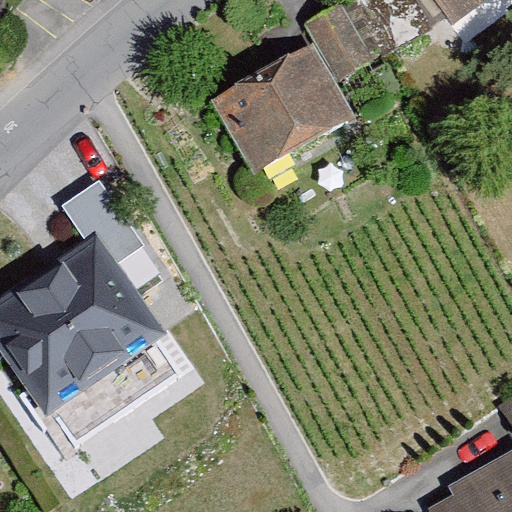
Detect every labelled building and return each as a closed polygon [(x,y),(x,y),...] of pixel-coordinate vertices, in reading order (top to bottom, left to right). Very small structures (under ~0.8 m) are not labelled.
[(434,0),(459,30),(493,3),(490,0),(434,0)] [(337,91),(381,65),(345,5),(301,32),(337,91)] [(251,188),(346,131),(300,55),(205,111),(251,188)] [(0,297),(0,370),(37,427),(154,350),(84,243),(0,297)] [(511,511),(511,466),(430,511),(511,511)]
